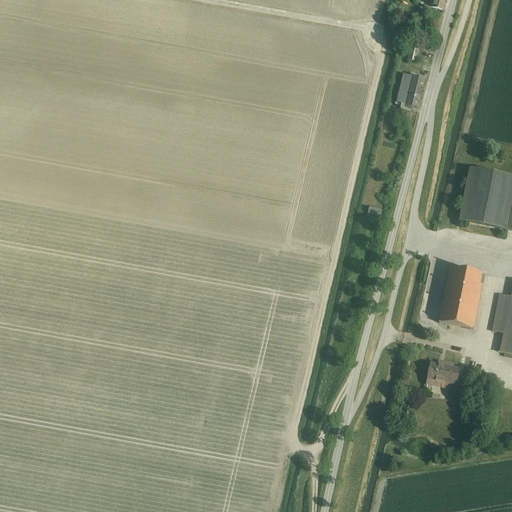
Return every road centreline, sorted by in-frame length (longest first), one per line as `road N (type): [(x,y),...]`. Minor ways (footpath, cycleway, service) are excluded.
road 1 (track): [(210,0),(373,29),(382,56),(292,445),(313,455)]
road 2 (unclassified): [(324,511),(451,0)]
road 3 (track): [(355,374),(313,455),(313,511)]
